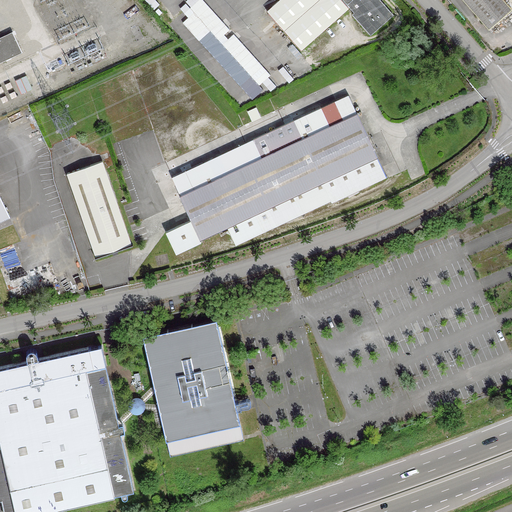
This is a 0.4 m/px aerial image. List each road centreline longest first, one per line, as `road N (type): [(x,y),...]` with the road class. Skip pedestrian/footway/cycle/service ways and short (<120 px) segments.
road 1 (unclassified): [(0,327),(205,280),(361,231),(445,191),(511,140)]
road 2 (trunk): [(511,439),(307,511)]
road 3 (trunk): [(388,511),(511,466)]
